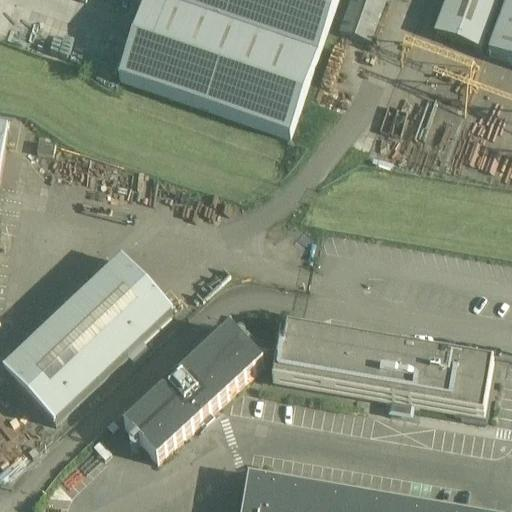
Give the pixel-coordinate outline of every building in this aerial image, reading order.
[(290,144),(339,0),(149,0),(120,85),(290,144)] [(353,0),(341,36),(371,47),(388,0),(353,0)] [(511,0),(449,0),(435,39),(481,55),(501,1),(510,4),(489,59),(511,67),(511,0)] [(494,89),(494,88),(494,87),(493,86),(493,85),(492,84),(491,83),(490,82),(488,82),(487,82),(486,82),(484,83),(483,84),(482,85),(482,86),(482,87),(482,88),(482,89),(482,90),(482,91),(483,92),(484,93),(485,93),(486,94),(487,94),(488,94),(490,94),(491,93),(492,92),(493,91),(493,90),(494,89)] [(0,183),(1,177),(8,135),(0,133),(0,183)] [(39,147),(37,158),(54,161),(56,150),(39,147)] [(123,266),(5,377),(56,431),(174,320),(123,266)] [(278,363),(279,356),(257,352),(248,343),(243,347),(232,335),(125,434),(158,469),(265,370),(255,359),(278,363)] [(464,365),(464,366),(288,336),(284,355),(281,354),(280,354),(279,356),(278,363),(274,388),(393,408),(393,409),(392,414),(411,417),(412,413),(413,411),(454,418),(454,420),(485,425),(495,370),(464,365)] [(435,511),(249,480),(243,511),(435,511)]
